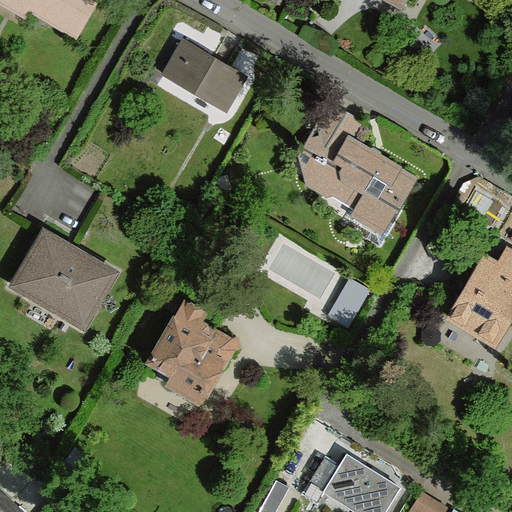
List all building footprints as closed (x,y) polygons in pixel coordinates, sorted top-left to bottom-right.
[(26,0),(32,3),(29,7),(77,34),(95,0),(26,0)] [(182,46),(165,75),(227,110),(246,76),(213,57),(211,62),(182,46)] [(326,192),(335,189),(354,201),(349,211),(383,230),(400,201),(412,180),(397,171),(398,168),(352,140),(363,123),(332,104),(320,123),(324,138),(318,139),(313,147),(318,162),(310,174),(312,184),(326,192)] [(406,205),(400,201),(383,230),(349,211),(340,224),(381,248),(406,205)] [(46,233),(16,284),(85,325),(114,273),(46,233)] [(481,265),(452,316),(497,342),(511,316),(511,252),(508,250),(496,272),(481,265)] [(371,290),(351,278),(328,317),(349,329),(371,290)] [(185,301),(151,360),(177,375),(171,385),(200,401),(217,371),(224,367),(235,349),(238,348),(234,338),(231,339),(202,322),(207,313),(185,301)] [(328,454),(311,480),(323,487),(339,461),(328,454)] [(348,456),(327,491),(361,511),(383,511),(399,487),(348,456)] [(276,511),(290,487),(277,481),(259,511),(276,511)] [(442,511),(447,506),(421,490),(407,511),(442,511)] [(21,511),(0,492),(0,511),(21,511)] [(45,511),(83,511),(63,493),(45,511)]
